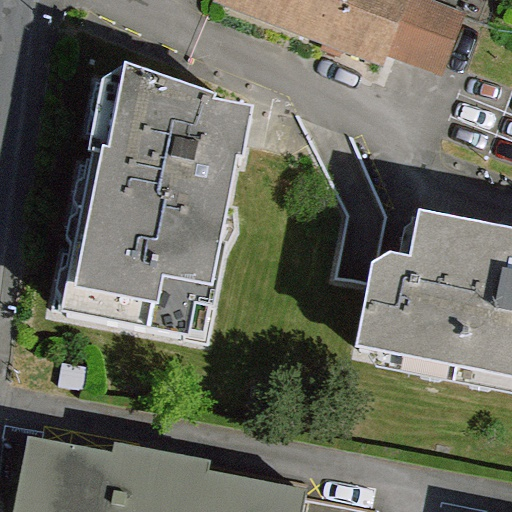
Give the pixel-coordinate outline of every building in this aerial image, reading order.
[(216,0),(215,4),(382,66),(405,0),(216,0)] [(198,103),(109,72),(92,155),(85,155),(59,288),(49,288),(45,318),(173,343),(177,308),(193,311),(221,165),(228,165),(237,115),(197,108),(198,103)] [(511,256),(488,253),(489,250),(398,234),(392,273),(390,280),(354,274),(339,364),(511,393),(511,256)] [(84,394),(89,369),(61,364),(56,388),(84,394)] [(282,511),(283,510),(17,460),(8,511),(282,511)]
